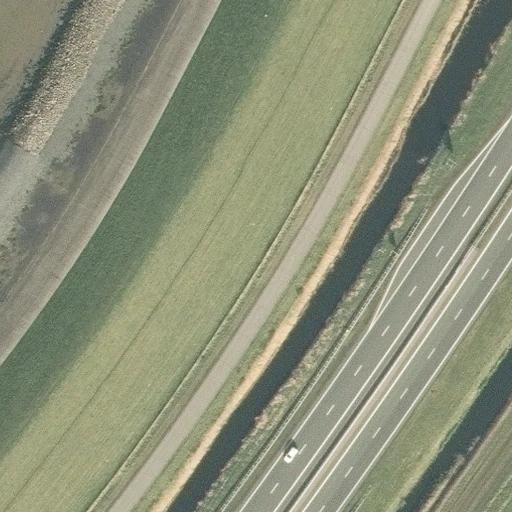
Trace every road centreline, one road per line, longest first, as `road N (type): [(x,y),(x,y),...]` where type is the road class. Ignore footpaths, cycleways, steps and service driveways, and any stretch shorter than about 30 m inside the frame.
road 1 (unclassified): [(117,511),(236,349),(345,173),(433,0)]
road 2 (trunk): [(511,130),(368,355),(253,511)]
road 3 (trunk): [(320,511),(511,236)]
